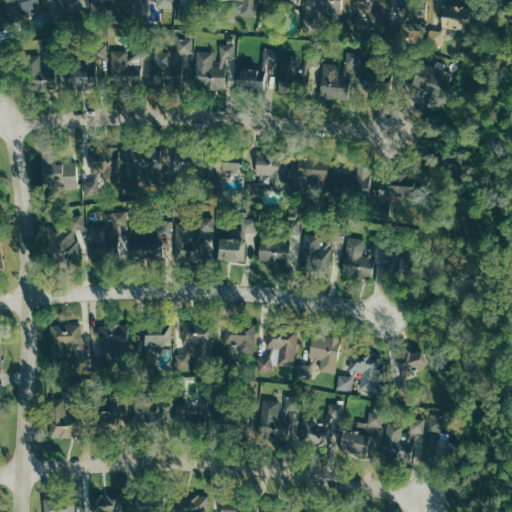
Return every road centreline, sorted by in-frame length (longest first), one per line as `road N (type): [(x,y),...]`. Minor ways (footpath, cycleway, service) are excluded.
road 1 (residential): [(21,511),(30,296),(0,83)]
road 2 (residential): [(0,474),(205,458),(423,498)]
road 3 (residential): [(0,124),(229,118),(394,134)]
road 4 (residential): [(0,301),(189,289),(266,293),(385,315)]
